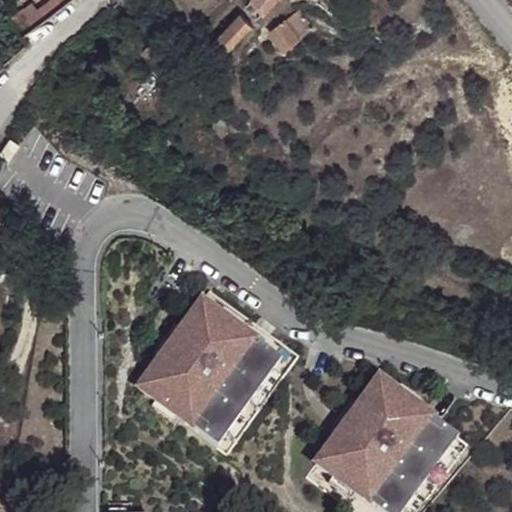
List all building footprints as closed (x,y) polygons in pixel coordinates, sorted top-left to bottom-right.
[(53,0),(52,0),(20,26),(28,37),(61,10),(53,0)] [(74,1),(74,0),(53,0),(61,10),(74,1)] [(258,0),(269,9),(277,0),(258,0)] [(350,0),(331,0),(322,10),(336,22),(353,3),(350,0)] [(274,32),(288,49),(315,27),(303,10),(274,32)] [(214,43),(228,54),(255,24),(241,12),(214,43)] [(147,54),(182,85),(184,84),(191,90),(198,83),(191,75),(194,70),(160,40),(147,54)] [(217,120),(220,128),(225,123),(221,118),(217,120)] [(156,144),(162,152),(173,142),(165,135),(156,144)] [(253,194),(249,190),(235,205),(240,210),(253,194)] [(279,354),(198,297),(168,342),(176,346),(166,359),(159,354),(156,358),(148,352),(142,359),(151,365),(138,383),(166,403),(169,399),(180,407),(177,410),(219,440),(227,428),(239,411),(249,397),(271,365),(279,354)] [(168,342),(159,354),(166,359),(176,346),(168,342)] [(280,372),(271,365),(249,397),(258,403),(280,372)] [(454,429),(373,373),(343,417),(351,422),(342,435),(335,430),(313,459),(342,478),(345,474),(356,482),(353,486),(390,511),(397,511),(403,504),(415,486),(425,472),(446,440),(454,429)] [(249,418),(239,411),(227,428),(237,435),(249,418)] [(343,417),(335,430),(342,435),(351,422),(343,417)] [(456,447),(446,440),(425,472),(434,479),(456,447)] [(424,493),(415,486),(403,504),(412,510),(424,493)]
